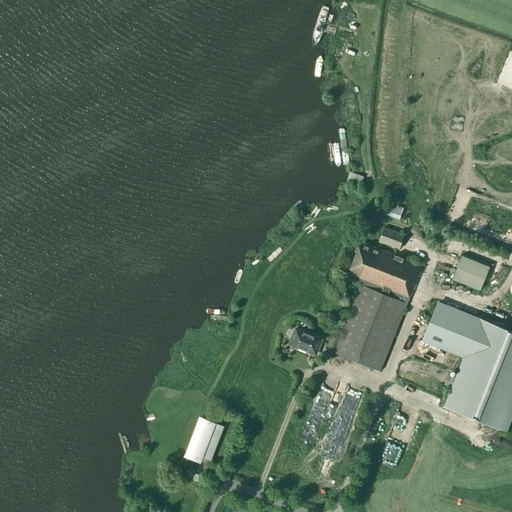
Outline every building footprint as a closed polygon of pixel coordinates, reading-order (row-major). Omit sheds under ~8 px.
[(388,204),(384,214),(399,220),(403,207),(397,205),(396,207),(388,204)] [(485,231),(490,218),(475,212),(470,225),(485,231)] [(379,241),(399,248),(404,234),(384,227),(379,241)] [(363,280),(339,339),(332,336),(326,350),(380,371),(422,265),(378,248),(360,241),(348,273),(359,277),(359,279),(363,280)] [(481,291),(490,269),(461,258),(452,281),(481,291)] [(437,270),(435,275),(445,280),(447,274),(437,270)] [(463,357),(444,406),(507,431),(511,418),(511,330),(438,300),(422,340),(463,357)] [(315,354),(322,339),(296,328),(289,344),(299,347),(298,348),(306,351),(306,350),(315,354)] [(303,433),(315,438),(318,429),(314,427),(316,421),(309,418),(303,433)] [(214,422),(213,425),(203,421),(190,456),(198,459),(199,456),(210,460),(223,426),(214,422)] [(382,465),(393,469),(403,443),(392,438),(382,465)] [(329,448),(324,455),(332,460),(336,453),(329,448)] [(195,473),(192,479),(201,483),(204,476),(195,473)]
